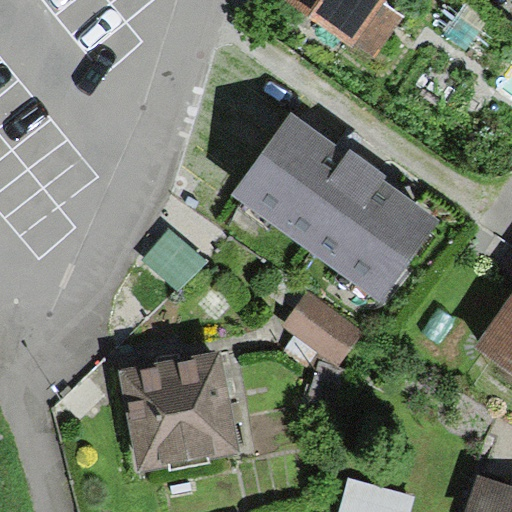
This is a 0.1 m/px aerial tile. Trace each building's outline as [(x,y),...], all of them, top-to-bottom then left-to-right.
[(280,0),(342,44),(372,0),(280,0)] [(286,128),(238,193),(373,290),(420,225),(365,185),(368,181),(344,164),(341,168),(286,128)] [(185,286),(220,252),(190,220),(155,254),(185,286)] [(349,333),(305,298),(284,325),(329,360),(349,333)] [(511,304),(478,352),(511,376),(511,304)] [(149,371),(120,377),(137,466),(226,449),(210,360),(177,366),(177,363),(149,368),(149,371)] [(356,479),(350,511),(421,511),(425,491),(356,479)] [(511,511),(511,495),(490,489),(482,511),(511,511)]
